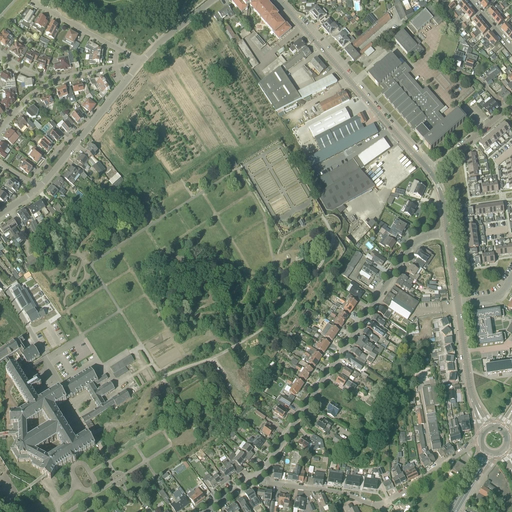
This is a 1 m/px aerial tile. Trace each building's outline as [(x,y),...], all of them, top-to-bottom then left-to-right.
[(251,7),(258,0),(244,0),(242,2),(239,0),(235,0),(232,3),(242,15),(248,9),(247,8),(250,6),(251,7)] [(287,33),(291,30),(286,24),(278,15),(273,9),(268,3),(265,0),(258,0),(251,7),(250,7),(256,14),(256,13),(261,19),(261,20),(266,25),(279,40),(287,33)] [(490,0),(486,0),(486,1),(480,5),(484,10),(490,6),(493,3),(490,0)] [(458,11),(459,13),(468,6),(464,2),(458,7),(460,9),(458,11)] [(497,5),(487,13),(491,17),(499,10),(501,8),(503,6),(506,4),(504,2),(502,5),(502,4),(500,6),(499,6),(498,7),(497,5)] [(394,7),(400,22),(406,17),(399,3),(394,7)] [(312,19),(321,11),(316,6),(311,5),(311,8),(305,8),(305,11),(308,12),(311,15),(312,19)] [(413,35),(416,32),(417,33),(432,20),(438,26),(443,21),(430,6),(406,27),(413,35)] [(471,10),(468,6),(459,13),(457,15),(459,16),(461,15),(463,13),(465,15),(471,10)] [(222,22),(222,20),(221,19),(231,13),(228,8),(218,14),(218,15),(214,18),(219,25),(221,24),(222,22)] [(316,20),(317,22),(319,21),(321,23),(326,19),(325,18),(327,16),(326,14),(327,13),(323,9),(321,11),(312,19),(316,20)] [(411,9),(405,12),(408,19),(414,16),(411,9)] [(28,10),(26,12),(22,17),(25,20),(21,25),(28,29),(35,18),(32,16),(34,14),(30,11),(30,12),(28,10)] [(470,19),(475,15),(471,10),(465,15),(463,16),(467,21),(469,19),(470,19)] [(502,15),(502,14),(499,10),(491,17),(494,21),(502,15)] [(390,20),(387,13),(382,18),(355,41),(345,50),(344,51),(354,63),(380,40),(377,37),(357,55),(355,52),(390,20)] [(355,15),(353,13),(350,15),(355,20),(357,22),(359,20),(357,18),(356,18),(354,16),(355,15)] [(370,14),(366,18),(372,25),(377,21),(370,14)] [(494,21),(498,26),(504,22),(506,20),(502,15),(494,21)] [(45,29),(48,23),(45,21),(46,19),(40,16),(38,20),(37,19),(33,27),(36,29),(37,29),(38,27),(42,29),(43,28),(45,29)] [(482,22),(477,17),(472,22),(476,27),(482,22)] [(330,19),(329,18),(326,20),(326,19),(321,23),(323,26),(321,27),(323,29),(324,32),(333,25),(329,21),(330,19)] [(48,37),(54,40),(59,30),(56,29),(58,25),(52,22),(51,23),(50,23),(49,25),(50,26),(46,33),(49,35),(48,37)] [(474,29),(476,31),(473,33),(471,35),(472,37),(485,26),(482,22),(476,27),(474,29)] [(507,24),(501,29),(505,34),(511,27),(511,23),(509,27),(507,24)] [(328,34),(329,36),(331,35),(333,37),(339,32),(338,31),(339,30),(334,24),(333,25),(324,32),(324,33),(328,34)] [(483,35),(489,30),(485,26),(472,37),(473,37),(474,39),(476,37),(481,33),(483,35)] [(234,46),(238,43),(241,41),(237,36),(235,38),(228,27),(224,30),(225,32),(225,33),(234,46)] [(335,39),(334,39),(336,41),(337,45),(346,37),(347,36),(342,30),(339,32),(333,37),(335,39)] [(412,41),(403,30),(393,39),(407,55),(412,61),(424,51),(419,45),(421,43),(415,37),(412,41)] [(75,53),(80,45),(75,42),(78,36),(70,32),(66,40),(73,44),(71,46),(73,47),(71,52),(75,53)] [(9,48),(15,40),(13,38),(13,37),(10,35),(9,36),(4,33),(0,37),(0,43),(0,44),(1,43),(5,47),(6,45),(9,48)] [(491,33),(485,38),(482,40),(485,43),(483,44),(485,46),(495,38),(491,33)] [(264,47),(266,45),(257,34),(254,36),(264,47)] [(355,41),(351,37),(348,40),(346,37),(337,45),(341,46),(342,48),(343,48),(345,50),(355,41)] [(484,47),(486,49),(489,46),(491,49),(499,42),(495,38),(485,46),(484,47)] [(306,48),(300,41),(289,50),(295,56),(306,48)] [(99,47),(89,42),(86,47),(85,49),(86,49),(90,51),(91,51),(90,55),(103,57),(104,51),(101,51),(102,49),(99,49),(99,47)] [(16,43),(10,52),(19,58),(21,55),(23,57),(28,49),(26,47),(24,49),(16,43)] [(236,48),(237,47),(252,70),(254,68),(239,46),(238,43),(234,46),(236,48)] [(332,76),(327,78),(297,93),(284,73),(303,58),(305,60),(306,58),(311,54),(306,48),(295,56),(286,63),(287,63),(283,66),(267,79),(258,86),(276,112),(277,112),(278,114),(280,113),(279,111),(301,100),(332,85),(337,82),(332,76)] [(33,60),(36,61),(39,55),(33,52),(30,51),(25,61),(30,65),(33,60)] [(456,54),(455,56),(452,65),(459,68),(463,59),(459,58),(460,55),(456,54)] [(89,66),(96,65),(96,64),(99,64),(100,63),(102,63),(103,57),(90,55),(89,61),(90,61),(89,66)] [(466,120),(458,111),(446,122),(438,113),(444,108),(426,88),(423,91),(408,74),(411,71),(405,64),(401,67),(391,55),(370,73),(369,71),(366,73),(368,75),(378,87),(380,86),(384,90),(381,93),(398,113),(411,128),(410,128),(412,131),(413,130),(415,133),(430,151),(431,151),(431,150),(433,148),(434,148),(436,145),(437,146),(437,145),(437,146),(437,145),(440,143),(440,142),(443,140),(443,139),(446,136),(447,137),(447,136),(450,134),(450,133),(453,131),(454,131),(453,131),(456,128),(456,129),(456,128),(456,129),(457,128),(456,128),(457,128),(456,128),(459,126),(460,126),(460,125),(462,123),(463,123),(465,120),(466,120)] [(283,66),(287,63),(286,63),(281,57),(281,56),(280,57),(278,59),(281,63),(283,66)] [(46,65),(49,66),(51,59),(45,57),(44,60),(40,59),(38,68),(44,70),(46,65)] [(70,65),(68,57),(58,60),(59,64),(54,65),(56,71),(60,70),(61,71),(71,68),(70,65)] [(466,61),(467,61),(465,68),(472,70),(475,60),(467,57),(466,61)] [(317,59),(310,64),(315,69),(321,64),(317,59)] [(283,66),(281,63),(265,76),(267,79),(283,66)] [(320,75),(326,69),(321,64),(315,69),(320,75)] [(501,73),(496,67),(490,72),(486,75),(488,78),(489,77),(494,74),(496,77),(501,73)] [(5,72),(0,74),(1,80),(6,83),(6,90),(16,88),(15,78),(11,79),(10,75),(5,72)] [(19,75),(19,76),(17,81),(23,83),(24,83),(25,84),(25,88),(33,87),(33,85),(34,82),(32,81),(32,80),(28,80),(28,79),(19,75)] [(91,80),(94,85),(98,84),(100,88),(108,83),(105,78),(103,79),(102,77),(99,79),(99,78),(91,80)] [(501,82),(511,95),(511,86),(511,85),(509,86),(505,81),(503,82),(502,81),(501,82)] [(84,94),(89,92),(86,85),(83,85),(82,83),(80,84),(78,84),(72,86),(74,93),(84,91),(84,94)] [(99,95),(103,99),(108,93),(107,92),(110,90),(109,89),(111,88),(108,83),(100,88),(102,91),(99,95)] [(68,96),(69,99),(74,97),(70,88),(67,89),(66,87),(57,90),(58,94),(57,94),(59,99),(68,96)] [(497,95),(498,95),(505,104),(511,98),(503,87),(501,89),(502,91),(497,95)] [(6,90),(3,90),(3,91),(6,94),(7,99),(2,104),(7,108),(14,101),(13,95),(17,94),(16,88),(6,90)] [(321,116),(347,102),(349,101),(345,92),(343,93),(342,90),(339,92),(340,94),(316,107),(321,116)] [(91,102),(93,99),(90,94),(86,97),(88,101),(83,108),(90,113),(95,106),(91,102)] [(38,106),(43,111),(46,107),(54,103),(50,97),(49,98),(48,96),(41,100),(42,102),(38,106)] [(494,103),(492,99),(487,103),(494,112),(499,108),(495,102),(494,103)] [(487,103),(485,104),(484,102),(479,106),(482,109),(484,108),(490,115),(494,112),(487,103)] [(296,105),(285,110),(286,113),(297,107),(296,105)] [(28,110),(27,115),(32,119),(36,118),(37,116),(39,112),(34,107),(30,109),(28,110)] [(72,117),(77,124),(84,119),(81,116),(84,114),(79,108),(74,112),(76,114),(72,117)] [(335,144),(333,140),(344,134),(366,123),(362,114),(351,120),(345,110),(309,128),(318,145),(315,147),(318,152),(321,150),(321,151),(335,144)] [(21,118),(14,125),(21,131),(27,124),(21,118)] [(62,127),(67,133),(72,129),(71,128),(71,127),(73,124),(68,119),(64,123),(65,124),(62,127)] [(39,130),(42,127),(36,121),(33,124),(35,126),(39,130)] [(500,127),(506,134),(510,130),(504,123),(500,127)] [(346,150),(376,134),(371,126),(342,141),(346,150)] [(496,130),(501,137),(506,134),(500,127),(496,130)] [(21,135),(14,129),(12,131),(10,130),(7,133),(8,133),(4,138),(8,142),(11,145),(18,137),(19,138),(21,135)] [(57,142),(62,137),(56,130),(51,135),(57,142)] [(501,137),(496,130),(492,134),(497,141),(501,137)] [(487,137),(493,144),(497,141),(492,134),(487,137)] [(53,143),(46,137),(43,139),(44,140),(39,146),(42,149),(43,148),(47,152),(52,147),(51,146),(53,143)] [(493,144),(487,137),(483,141),(489,148),(493,144)] [(364,168),(391,150),(383,139),(357,157),(364,168)] [(241,167),(241,166),(240,165),(280,140),(323,214),(304,225),(305,225),(324,214),(281,140),(240,165),(241,167)] [(479,144),(481,146),(478,148),(482,153),(489,148),(483,141),(479,144)] [(9,146),(4,142),(2,145),(0,143),(0,155),(5,159),(8,155),(5,152),(9,146)] [(92,157),(93,158),(96,155),(95,154),(98,151),(90,144),(87,147),(89,149),(86,151),(87,152),(85,154),(90,159),(92,157)] [(33,160),(37,164),(42,158),(40,157),(42,154),(34,147),(31,151),(33,153),(30,157),(33,160)] [(88,161),(90,159),(85,154),(82,156),(81,155),(79,158),(79,159),(77,162),(81,165),(80,167),(84,170),(88,165),(86,164),(88,161)] [(466,155),(468,163),(476,161),(475,154),(466,155)] [(359,171),(364,168),(357,157),(350,162),(339,169),(318,180),(325,189),(333,186),(360,171),(359,171)] [(24,164),(20,168),(24,171),(24,172),(28,175),(33,169),(31,168),(33,165),(24,159),(22,163),(24,164)] [(477,169),(476,161),(468,163),(469,170),(477,169)] [(99,162),(98,163),(96,165),(102,173),(106,170),(99,162)] [(96,165),(93,167),(92,168),(99,176),(102,173),(96,165)] [(63,178),(71,184),(73,186),(76,182),(73,180),(79,173),(81,175),(81,174),(83,172),(78,168),(76,171),(71,167),(63,178)] [(282,238),(301,227),(282,237),(242,168),(242,169),(282,238)] [(472,177),(476,177),(478,176),(477,169),(469,170),(470,178),(472,177)] [(341,213),(346,209),(343,205),(375,188),(360,171),(333,186),(318,195),(326,210),(341,213)] [(482,184),(482,181),(477,182),(476,177),(472,177),(472,179),(468,180),(469,185),(471,185),(472,187),(470,188),(479,186),(479,184),(482,184)] [(65,183),(59,178),(52,187),(64,196),(66,192),(61,188),(65,183)] [(116,191),(124,182),(121,178),(112,186),(116,191)] [(5,189),(12,194),(14,192),(15,193),(18,189),(20,187),(19,185),(17,183),(17,184),(13,180),(10,184),(9,183),(5,189)] [(413,195),(421,198),(425,188),(418,185),(419,183),(414,181),(409,193),(414,194),(413,195)] [(489,184),(491,193),(498,191),(497,183),(489,184)] [(479,186),(470,188),(470,192),(475,191),(475,195),(483,194),(482,184),(479,184),(479,186)] [(482,184),(483,194),(491,193),(489,184),(482,185),(482,184)] [(52,187),(47,193),(53,198),(56,195),(58,193),(60,195),(59,197),(63,200),(65,197),(64,196),(52,187)] [(0,191),(0,200),(4,203),(9,197),(7,196),(9,194),(2,189),(0,191)] [(413,215),(415,211),(414,210),(416,208),(413,206),(414,205),(407,201),(405,206),(407,207),(404,213),(405,214),(405,215),(409,218),(410,216),(411,217),(412,214),(413,215)] [(49,214),(45,208),(41,202),(35,206),(39,212),(42,210),(46,216),(49,214)] [(58,204),(53,208),(59,216),(62,214),(60,210),(62,209),(58,204)] [(35,206),(29,210),(33,216),(34,216),(36,214),(38,217),(41,215),(39,212),(35,206)] [(473,208),(467,209),(468,212),(464,213),(464,217),(474,216),(474,218),(477,218),(476,208),(475,208),(476,210),(473,210),(473,208)] [(22,219),(24,222),(25,224),(32,220),(24,209),(17,214),(21,219),(22,219)] [(466,217),(467,220),(465,220),(465,225),(469,225),(469,227),(473,226),(473,221),(478,220),(477,218),(474,218),(474,216),(464,217),(466,217)] [(393,231),(391,230),(389,233),(396,238),(398,235),(402,237),(408,225),(397,219),(394,224),(397,226),(393,231)] [(17,227),(13,220),(7,225),(16,240),(19,238),(13,230),(17,227)] [(376,225),(372,221),(367,226),(363,222),(360,226),(359,225),(346,238),(353,248),(376,225)] [(378,226),(385,231),(387,226),(380,222),(378,226)] [(0,229),(4,236),(8,233),(11,239),(12,238),(17,245),(18,244),(16,240),(7,225),(0,229)] [(391,249),(396,243),(388,237),(383,244),(391,249)] [(511,254),(510,245),(503,246),(504,255),(511,254)] [(504,255),(503,246),(495,247),(496,256),(504,255)] [(482,255),(482,252),(477,253),(476,248),(472,249),(472,250),(469,251),(470,256),(472,256),(472,259),(470,259),(480,258),(480,255),(482,255)] [(418,251),(414,256),(424,262),(428,257),(418,251)] [(50,256),(47,252),(40,256),(43,261),(50,256)] [(356,252),(341,275),(347,279),(362,256),(356,252)] [(381,267),(385,261),(372,252),(370,256),(373,259),(372,260),(378,264),(381,267)] [(34,267),(38,264),(36,260),(37,259),(35,255),(26,259),(29,264),(31,269),(35,267),(34,267)] [(470,259),(471,263),(475,263),(475,266),(481,265),(480,263),(483,263),(483,265),(484,265),(482,255),(480,255),(480,258),(470,259)] [(371,277),(373,279),(378,272),(366,264),(359,274),(369,280),(371,277)] [(422,270),(420,269),(418,271),(411,266),(407,272),(410,275),(408,277),(409,278),(414,281),(415,282),(416,282),(420,277),(418,276),(422,270)] [(404,277),(402,275),(398,280),(411,288),(415,291),(417,287),(417,286),(412,284),(414,281),(409,278),(408,277),(405,275),(404,277)] [(398,280),(395,285),(401,289),(402,288),(412,294),(414,291),(415,291),(411,288),(398,280)] [(352,282),(346,290),(359,299),(363,293),(357,289),(358,286),(352,282)] [(20,285),(16,287),(12,290),(31,324),(40,319),(41,319),(46,316),(42,310),(37,313),(35,310),(37,309),(26,290),(23,292),(20,285)] [(408,296),(394,287),(389,294),(414,311),(419,303),(413,300),(413,299),(408,296)] [(382,304),(388,308),(394,312),(404,319),(407,321),(414,311),(389,294),(382,304)] [(348,300),(347,299),(346,302),(345,303),(347,305),(354,309),(357,304),(355,302),(356,299),(350,296),(348,300)] [(343,306),(345,308),(344,310),(350,314),(354,309),(347,305),(345,303),(346,302),(344,300),(342,303),(344,304),(343,306)] [(380,307),(377,313),(388,320),(392,315),(394,312),(388,308),(386,311),(380,307)] [(479,347),(503,343),(503,341),(506,341),(505,334),(502,334),(495,335),(495,336),(492,336),(490,319),(494,319),(501,318),(504,317),(503,311),(500,311),(500,309),(475,312),(476,317),(474,318),(479,347)] [(309,310),(306,316),(311,319),(314,314),(309,310)] [(345,323),(348,317),(342,313),(338,318),(345,323)] [(382,320),(375,315),(372,320),(378,324),(383,328),(386,323),(381,320),(382,320)] [(335,324),(341,328),(345,323),(338,318),(335,324)] [(438,329),(451,328),(450,324),(448,324),(447,319),(449,319),(432,321),(432,324),(437,324),(438,329)] [(367,328),(386,341),(389,337),(376,329),(377,327),(370,323),(367,328)] [(336,336),(339,331),(333,327),(329,332),(336,336)] [(439,338),(452,337),(451,333),(450,333),(451,333),(449,330),(449,329),(451,329),(451,328),(438,329),(433,330),(434,334),(439,333),(439,338)] [(379,340),(371,334),(371,333),(366,330),(362,334),(377,343),(379,340)] [(329,332),(326,337),(332,341),(336,336),(329,332)] [(376,353),(378,350),(375,348),(367,343),(368,341),(361,336),(358,341),(370,349),(376,353)] [(452,338),(452,337),(439,338),(435,339),(435,343),(440,342),(441,348),(453,346),(453,343),(452,343),(452,339),(450,339),(450,338),(452,338)] [(17,439),(27,438),(27,425),(42,415),(48,425),(56,438),(63,449),(48,458),(35,451),(31,462),(33,464),(32,467),(41,471),(41,473),(48,476),(51,478),(55,470),(70,461),(71,464),(75,461),(74,459),(101,443),(93,431),(94,430),(89,421),(109,408),(110,411),(113,410),(114,411),(121,407),(120,405),(130,398),(126,390),(112,399),(113,400),(106,404),(102,398),(115,390),(111,382),(98,390),(95,386),(107,378),(105,375),(97,380),(90,369),(81,375),(67,384),(38,401),(32,392),(37,388),(38,389),(41,386),(38,381),(34,383),(35,384),(29,388),(15,365),(12,367),(7,360),(17,353),(18,357),(22,362),(24,361),(27,365),(36,359),(40,357),(34,347),(29,350),(26,352),(21,345),(24,343),(22,339),(0,352),(0,363),(5,361),(9,369),(6,371),(28,407),(18,413),(11,413),(11,426),(14,426),(14,435),(14,436),(16,436),(17,439)] [(327,349),(330,345),(323,340),(322,341),(320,340),(318,343),(327,349)] [(358,341),(354,346),(361,351),(363,349),(370,354),(367,357),(367,358),(373,362),(377,355),(378,354),(376,353),(370,349),(358,341)] [(317,349),(324,354),(327,349),(318,343),(316,342),(315,343),(314,345),(318,348),(317,349)] [(442,357),(452,355),(452,354),(453,353),(453,352),(454,352),(453,346),(441,348),(441,353),(437,354),(437,358),(442,357)] [(316,353),(317,351),(312,348),(308,353),(308,354),(310,355),(310,356),(319,362),(322,357),(316,353)] [(350,353),(357,357),(355,360),(361,364),(361,363),(364,365),(366,361),(371,364),(373,362),(367,358),(367,357),(353,348),(350,353)] [(307,360),(306,361),(315,367),(319,362),(310,356),(310,355),(308,354),(307,356),(305,359),(307,360)] [(355,360),(347,355),(344,360),(350,364),(357,369),(360,371),(364,366),(361,364),(355,360)] [(443,366),(454,364),(453,362),(455,361),(455,357),(453,357),(452,355),(442,357),(443,362),(438,363),(439,367),(443,366)] [(297,366),(296,365),(299,362),(293,358),(290,363),(293,365),(296,367),(297,366)] [(454,366),(454,364),(443,366),(444,371),(439,372),(440,376),(445,375),(455,374),(455,371),(457,371),(456,366),(454,366)] [(310,376),(313,371),(307,366),(305,369),(302,368),(302,369),(299,367),(298,370),(300,371),(301,370),(310,376)] [(351,373),(345,369),(342,374),(353,381),(354,378),(356,379),(357,377),(359,378),(361,376),(353,370),(351,373)] [(300,372),(302,373),(300,377),(306,381),(310,376),(301,370),(300,371),(300,372)] [(455,375),(455,374),(445,375),(445,381),(441,381),(441,385),(458,382),(457,376),(456,376),(456,375),(455,375)] [(357,386),(354,385),(352,383),(347,380),(344,378),(342,380),(340,378),(336,383),(343,387),(344,385),(345,383),(350,386),(352,388),(353,387),(356,388),(357,386)] [(301,390),(304,384),(298,380),(294,385),(301,390)] [(297,395),(301,390),(294,385),(292,384),(293,382),(290,381),(289,384),(291,385),(289,387),(292,389),(289,392),(295,396),(296,394),(297,395)] [(439,438),(439,435),(434,407),(439,406),(437,393),(436,386),(430,387),(422,388),(423,395),(432,451),(437,450),(438,453),(437,453),(441,459),(445,456),(446,458),(449,456),(444,450),(446,449),(444,447),(444,446),(441,448),(442,450),(441,450),(439,438)] [(376,388),(373,392),(371,395),(376,399),(380,393),(379,393),(381,391),(376,388)] [(375,399),(376,399),(371,395),(365,403),(371,407),(377,400),(375,399)] [(284,396),(283,397),(281,396),(277,400),(276,401),(279,403),(280,401),(285,404),(289,407),(292,402),(284,396)] [(284,410),(285,409),(283,407),(285,404),(280,401),(279,403),(277,404),(280,406),(275,413),(283,418),(287,412),(284,410)] [(341,409),(332,403),(327,410),(329,411),(327,414),(334,418),(336,415),(336,416),(341,409)] [(264,420),(266,417),(257,410),(255,413),(264,420)] [(462,432),(470,431),(468,423),(470,423),(469,416),(464,417),(463,413),(460,414),(460,417),(461,422),(462,432)] [(318,428),(319,427),(323,430),(323,431),(327,434),(330,430),(329,429),(332,426),(324,421),(323,422),(321,420),(318,424),(316,426),(318,428)] [(272,429),(272,430),(269,428),(271,426),(266,422),(260,431),(269,437),(272,433),(272,434),(274,431),(272,429)] [(35,451),(56,438),(48,425),(27,438),(17,439),(11,448),(10,448),(9,450),(12,450),(18,461),(17,463),(18,463),(19,461),(31,462),(35,451)] [(421,428),(420,428),(417,429),(418,431),(418,434),(420,444),(422,452),(422,453),(423,454),(429,466),(433,464),(432,463),(435,461),(431,455),(430,456),(428,452),(426,454),(421,428)] [(262,437),(261,438),(258,435),(254,440),(251,438),(247,443),(249,445),(250,444),(258,450),(263,444),(265,441),(266,440),(262,437)] [(309,442),(303,438),(299,444),(305,448),(302,451),(305,453),(318,450),(324,449),(322,440),(314,435),(309,442)] [(341,447),(345,441),(336,435),(332,442),(341,447)] [(251,452),(253,449),(246,444),(244,442),(239,447),(242,449),(243,451),(252,457),(254,455),(251,452)] [(449,456),(455,452),(451,446),(449,443),(444,447),(446,449),(444,450),(449,456)] [(241,453),(238,450),(235,455),(236,455),(238,457),(237,457),(244,462),(246,460),(248,462),(252,457),(243,451),(241,453)] [(292,480),(292,481),(298,482),(300,468),(300,465),(301,463),(302,453),(294,452),(291,467),(294,468),(293,474),(292,480)] [(423,454),(419,457),(422,461),(420,462),(425,469),(429,466),(423,454)] [(236,455),(231,462),(241,472),(243,469),(241,467),(244,462),(237,457),(238,457),(236,455)] [(231,475),(236,472),(237,475),(241,472),(231,462),(228,463),(226,461),(222,464),(226,468),(231,475)] [(452,471),(461,477),(467,467),(457,462),(452,471)] [(406,481),(402,474),(401,475),(399,471),(401,466),(397,465),(397,466),(396,469),(395,470),(399,477),(397,478),(401,485),(403,484),(402,483),(406,481)] [(274,473),(273,478),(281,479),(282,472),(279,472),(280,467),(275,466),(275,467),(272,467),(271,472),(274,473)] [(219,474),(226,483),(230,479),(229,477),(231,475),(226,468),(221,472),(219,474)] [(304,469),(300,468),(298,482),(303,483),(306,483),(307,478),(304,478),(305,475),(305,472),(303,472),(304,469)] [(404,472),(408,481),(418,477),(413,468),(412,469),(407,471),(404,472)] [(330,473),(328,482),(335,483),(337,470),(336,470),(336,472),(332,471),(332,470),(330,469),(329,473),(330,473)] [(335,483),(341,484),(343,475),(338,474),(339,471),(337,470),(335,483)] [(395,470),(392,472),(394,478),(392,480),(393,483),(396,487),(401,485),(397,478),(399,477),(395,470)] [(347,476),(346,485),(352,486),(354,477),(353,477),(349,476),(350,472),(347,472),(347,476)] [(313,485),(323,486),(324,474),(319,473),(318,475),(315,475),(313,485)] [(354,477),(352,486),(359,487),(361,476),(356,475),(356,473),(355,473),(354,473),(353,477),(354,477)] [(212,478),(212,479),(209,474),(202,479),(209,488),(211,487),(213,489),(217,486),(212,478)] [(217,475),(212,478),(217,486),(220,484),(221,486),(226,483),(219,474),(217,476),(217,475)] [(365,478),(363,488),(370,489),(372,479),(371,479),(367,479),(367,475),(365,475),(364,478),(365,478)] [(370,489),(377,490),(378,481),(377,480),(373,480),(374,477),(374,476),(371,476),(371,479),(372,479),(370,489)] [(382,483),(386,492),(394,488),(390,480),(386,481),(382,483)] [(498,498),(499,496),(500,496),(502,494),(490,485),(488,488),(487,488),(490,483),(487,481),(483,488),(491,493),(498,498)] [(483,488),(483,487),(476,500),(480,502),(484,505),(491,493),(483,488)] [(205,498),(198,489),(194,492),(195,494),(190,498),(195,505),(205,498)] [(259,505),(257,502),(254,497),(256,496),(252,490),(245,494),(252,505),(254,508),(259,505)] [(168,506),(170,504),(168,500),(169,499),(163,491),(159,493),(164,500),(168,506)] [(265,492),(258,491),(257,495),(263,496),(262,500),(265,500),(265,506),(265,507),(269,508),(270,501),(271,501),(272,492),(265,491),(265,492)] [(319,500),(320,501),(320,503),(318,504),(320,511),(324,511),(329,510),(327,506),(329,506),(325,498),(324,493),(315,497),(316,501),(319,500)] [(283,495),(280,494),(278,503),(279,503),(278,506),(283,507),(284,504),(289,505),(290,497),(283,496),(283,495)] [(183,497),(181,498),(179,496),(175,499),(177,501),(183,509),(189,504),(183,497)] [(305,499),(295,498),(293,511),(297,511),(298,510),(303,511),(304,505),(305,505),(305,499)] [(250,511),(251,511),(246,506),(247,506),(242,499),(237,502),(242,509),(243,511),(250,511)] [(178,511),(183,509),(177,501),(171,506),(175,511),(178,511)]
